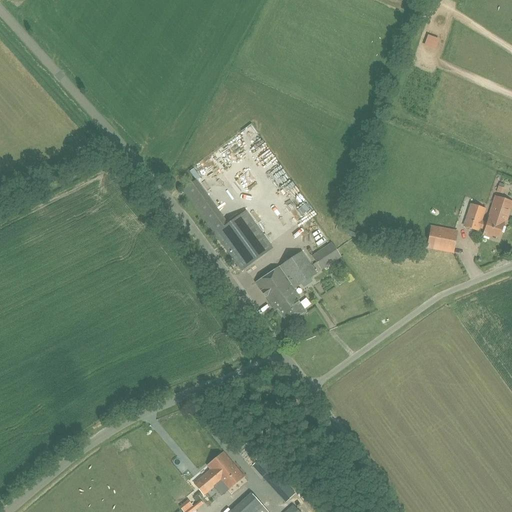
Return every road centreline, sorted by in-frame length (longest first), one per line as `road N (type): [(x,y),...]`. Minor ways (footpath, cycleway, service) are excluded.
road 1 (unclassified): [(282,355),(146,172),(0,11)]
road 2 (unclassified): [(7,511),(131,419),(282,355)]
road 3 (unclassified): [(306,389),(435,299),(511,266)]
road 4 (unclassified): [(396,511),(306,389)]
